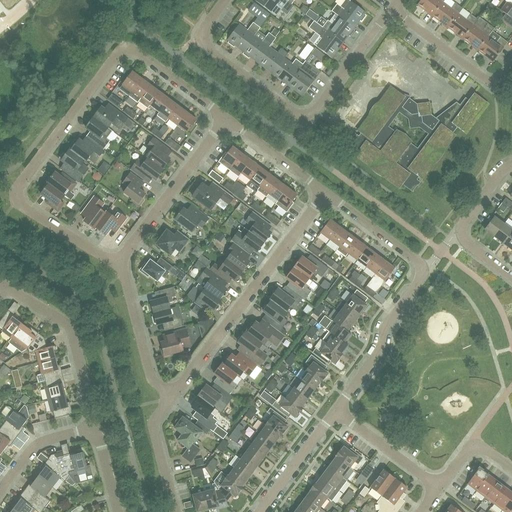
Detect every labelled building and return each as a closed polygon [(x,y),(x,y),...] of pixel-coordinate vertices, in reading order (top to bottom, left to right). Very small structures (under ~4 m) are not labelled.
[(179,4),(174,0),(168,8),(173,12),(179,4)] [(276,17),(288,1),(285,0),(256,0),(256,2),(276,17)] [(364,15),(365,13),(350,1),(348,0),(344,0),(340,7),(337,4),(331,11),(335,14),(354,28),(359,21),(361,22),(365,16),(364,15)] [(420,0),(420,1),(417,5),(432,16),(436,11),(443,3),(444,0),(420,0)] [(462,9),(455,3),(450,0),(444,0),(443,3),(436,11),(432,16),(447,28),(451,22),(452,22),(458,14),(462,9)] [(511,0),(505,0),(506,3),(500,10),(511,18),(511,0)] [(254,36),(258,31),(270,15),(263,10),(253,23),(253,22),(251,26),(247,31),(238,25),(227,40),(229,41),(228,43),(234,48),(235,46),(242,51),(254,36)] [(354,28),(335,14),(329,22),(327,20),(326,22),(321,18),(317,23),(322,27),(342,43),(348,35),(350,37),(354,31),(352,30),(354,28)] [(473,25),(477,20),(470,15),(466,20),(458,14),(452,22),(451,22),(447,28),(462,39),(466,33),(467,34),(473,25)] [(511,19),(505,14),(501,20),(508,25),(511,19)] [(488,37),(492,31),(494,29),(479,18),(477,20),(473,25),(467,34),(466,33),(462,39),(477,50),(482,45),(488,37)] [(331,58),(342,43),(322,27),(317,23),(314,21),(308,28),(319,36),(313,45),(331,58)] [(275,29),(271,34),(275,38),(279,32),(275,29)] [(494,61),(507,43),(492,31),(488,37),(482,45),(477,50),(493,62),(494,61)] [(269,47),(273,42),(276,38),(275,38),(271,34),(268,33),(261,42),(254,36),(242,51),(244,52),(242,54),(249,59),(250,57),(257,62),(269,47)] [(313,49),(307,44),(303,50),(309,54),(313,49)] [(280,48),(277,53),(269,47),(257,62),(272,74),(284,59),(288,53),(280,48)] [(287,85),(302,64),(295,59),(291,65),(284,59),(272,74),(287,85)] [(305,93),(318,76),(309,70),(312,66),(305,61),(302,64),(287,85),(302,96),(305,93)] [(132,92),(141,79),(132,72),(119,89),(129,96),(132,92)] [(139,102),(151,86),(141,79),(132,92),(129,96),(138,103),(139,102)] [(150,106),(160,92),(151,86),(139,102),(148,108),(150,106)] [(438,120),(431,115),(429,102),(416,104),(408,98),(406,101),(403,99),(404,98),(391,88),(358,132),(363,135),(361,138),(355,134),(349,143),(359,151),(356,155),(399,188),(402,184),(412,191),(420,183),(417,179),(419,177),(421,179),(454,135),(452,134),(457,127),(465,133),(487,104),(474,94),(468,101),(465,99),(459,106),(456,103),(441,115),(442,117),(438,120)] [(159,112),(169,99),(160,92),(150,106),(159,112)] [(123,104),(112,96),(108,101),(119,109),(123,104)] [(168,119),(178,106),(169,99),(159,112),(157,115),(166,122),(168,119)] [(127,118),(109,104),(104,110),(101,107),(93,118),(108,128),(111,123),(119,129),(127,118)] [(177,126),(187,113),(178,106),(168,119),(177,126)] [(128,116),(132,111),(127,107),(123,112),(128,116)] [(132,111),(128,116),(133,119),(137,114),(132,111)] [(187,133),(197,120),(187,113),(177,126),(187,133)] [(104,134),(108,128),(93,118),(85,128),(94,134),(89,140),(103,150),(110,141),(107,138),(108,137),(104,134)] [(146,121),(141,118),(137,123),(142,126),(146,121)] [(151,133),(155,136),(159,131),(154,128),(151,133)] [(159,131),(155,136),(160,140),(164,135),(159,131)] [(103,150),(89,140),(86,137),(82,142),(79,140),(77,140),(76,140),(75,140),(74,141),(73,142),(73,143),(73,145),(74,146),(71,150),(71,151),(84,161),(85,162),(88,158),(95,163),(104,151),(103,150)] [(167,157),(171,151),(153,138),(146,147),(148,148),(142,155),(144,155),(162,169),(170,159),(167,157)] [(181,147),(168,138),(165,143),(177,152),(181,147)] [(229,171),(242,154),(232,147),(227,154),(225,152),(218,162),(229,171)] [(84,161),(71,151),(71,150),(69,149),(66,154),(64,154),(63,154),(62,155),(61,156),(60,157),(60,158),(61,159),(61,160),(64,163),(60,168),(79,182),(88,169),(82,165),(84,161)] [(241,174),(251,161),(242,154),(229,171),(238,177),(241,174)] [(163,170),(162,169),(144,155),(139,162),(137,161),(130,170),(148,184),(152,178),(155,181),(163,170)] [(250,181),(260,168),(251,161),(241,174),(250,181)] [(259,187),(269,174),(260,168),(250,181),(259,187)] [(223,179),(212,170),(208,176),(219,184),(223,179)] [(62,177),(55,172),(47,183),(48,184),(63,195),(67,189),(70,192),(76,184),(64,175),(62,177)] [(142,199),(145,194),(138,189),(143,182),(130,173),(125,179),(122,183),(128,187),(124,193),(132,199),(130,201),(138,207),(143,200),(142,199)] [(268,194),(278,181),(269,174),(259,187),(257,191),(266,198),(268,194)] [(277,201),(287,188),(278,181),(268,194),(266,198),(275,204),(277,201)] [(192,197),(210,210),(220,197),(229,204),(233,198),(213,182),(208,189),(202,184),(192,197)] [(228,191),(232,186),(227,182),(223,187),(228,191)] [(63,195),(48,184),(41,195),(47,200),(45,202),(58,212),(64,204),(60,201),(65,196),(63,195)] [(232,186),(228,191),(233,194),(237,189),(232,186)] [(292,202),(297,195),(287,188),(277,201),(275,204),(286,213),(294,203),(292,202)] [(246,196),(241,193),(237,198),(242,201),(246,196)] [(105,214),(100,210),(104,204),(93,196),(86,206),(92,211),(84,221),(94,229),(95,228),(95,227),(105,214)] [(502,203),(497,209),(503,213),(507,207),(511,210),(511,203),(505,198),(502,203)] [(251,208),(256,211),(259,206),(254,203),(251,208)] [(208,219),(191,206),(187,211),(183,209),(182,210),(180,210),(178,213),(178,215),(175,220),(192,232),(197,225),(202,228),(208,219)] [(264,210),(259,206),(256,211),(260,215),(264,210)] [(119,229),(127,219),(116,211),(112,216),(106,212),(105,214),(95,227),(95,228),(106,235),(114,225),(119,229)] [(271,236),(270,234),(271,233),(260,225),(263,220),(253,212),(247,220),(247,224),(252,227),(249,231),(264,243),(267,239),(268,239),(269,239),(270,237),(271,236)] [(280,221),(269,213),(265,218),(276,227),(280,221)] [(494,237),(503,224),(494,217),(484,230),(494,237)] [(329,240),(339,227),(330,220),(320,233),(329,240)] [(511,231),(511,230),(503,224),(494,237),(503,244),(511,231)] [(339,247),(348,234),(339,227),(329,240),(339,247)] [(179,252),(189,239),(178,231),(174,236),(167,231),(161,238),(160,237),(156,243),(157,244),(156,245),(170,255),(175,248),(179,252)] [(261,247),(264,243),(249,231),(246,236),(241,232),(237,233),(231,241),(234,243),(250,255),(253,250),(257,252),(257,251),(259,252),(260,251),(261,250),(261,248),(261,247)] [(511,251),(511,250),(511,231),(503,244),(511,251)] [(348,254),(358,241),(348,234),(339,247),(336,250),(345,257),(348,254)] [(357,261),(367,248),(358,241),(348,254),(357,261)] [(246,260),(250,255),(234,243),(226,253),(229,255),(226,260),(242,272),(246,267),(247,267),(248,268),(249,267),(250,266),(250,265),(251,264),(250,263),(249,262),(246,260)] [(321,252),(311,245),(307,250),(317,257),(321,252)] [(366,268),(376,254),(367,248),(357,261),(366,268)] [(375,274),(385,261),(376,254),(366,268),(375,274)] [(326,264),(330,259),(325,255),(321,260),(326,264)] [(321,278),(328,269),(317,261),(313,266),(301,257),(294,268),(309,279),(312,274),(315,277),(317,275),(321,278)] [(164,279),(173,267),(160,258),(155,264),(150,260),(146,265),(145,264),(139,271),(148,277),(149,275),(157,282),(161,276),(164,279)] [(326,264),(335,271),(339,266),(330,259),(326,264)] [(239,277),(242,272),(226,260),(219,269),(214,265),(210,270),(227,283),(228,284),(232,279),(235,281),(236,282),(237,282),(238,281),(239,281),(240,280),(240,279),(239,277)] [(376,293),(394,268),(385,261),(375,274),(366,286),(368,287),(376,293)] [(196,277),(202,269),(197,265),(191,273),(196,277)] [(344,269),(339,266),(335,271),(340,274),(344,269)] [(223,288),(227,283),(210,270),(207,268),(199,278),(207,284),(204,288),(205,289),(219,300),(219,299),(222,296),(223,296),(224,296),(225,296),(226,295),(227,295),(227,294),(227,293),(227,292),(226,291),(226,290),(223,288)] [(305,284),(309,279),(294,268),(286,278),(298,287),(293,292),(302,299),(304,301),(311,291),(307,288),(308,286),(305,284)] [(182,281),(186,275),(183,272),(178,278),(182,281)] [(353,284),(357,279),(352,276),(348,281),(353,284)] [(362,283),(357,279),(353,284),(358,288),(362,283)] [(368,287),(366,286),(362,291),(372,298),(376,293),(368,287)] [(170,309),(168,303),(172,302),(173,301),(172,297),(175,296),(173,287),(163,290),(165,296),(163,298),(150,302),(151,303),(149,305),(151,311),(153,312),(153,313),(170,309)] [(221,300),(219,299),(219,300),(205,289),(202,293),(194,287),(187,295),(194,303),(207,313),(210,308),(213,310),(214,309),(215,310),(216,310),(217,310),(218,309),(219,308),(219,307),(219,306),(218,305),(218,304),(221,300)] [(331,293),(336,297),(339,292),(334,288),(331,293)] [(302,299),(293,292),(292,292),(288,297),(278,289),(277,290),(276,290),(275,290),(274,291),(273,291),(272,292),(272,293),(272,294),(273,295),(269,300),(271,301),(286,312),(289,307),(294,310),(302,299)] [(360,315),(366,306),(364,304),(367,298),(356,290),(346,304),(360,315)] [(332,301),(336,297),(331,293),(327,297),(332,301)] [(286,312),(271,301),(268,305),(267,305),(266,305),(265,305),(264,306),(263,307),(263,308),(263,309),(264,310),(263,311),(274,319),(270,325),(284,335),(286,333),(286,330),(282,328),(287,321),(284,318),(287,313),(286,312)] [(316,309),(321,313),(324,308),(319,304),(316,309)] [(353,323),(360,315),(346,304),(339,313),(353,323)] [(176,315),(175,314),(171,315),(170,309),(153,313),(154,315),(152,316),(154,323),(156,323),(156,325),(169,322),(171,323),(173,329),(183,326),(181,317),(177,318),(176,315)] [(22,324),(16,320),(18,318),(8,310),(0,320),(0,327),(2,329),(2,330),(11,338),(22,324)] [(353,323),(339,313),(333,321),(347,332),(353,323)] [(284,335),(270,325),(263,319),(259,325),(255,322),(255,323),(254,322),(252,322),(251,323),(250,324),(250,325),(250,326),(250,327),(251,328),(247,333),(262,344),(263,345),(267,340),(276,346),(284,335)] [(344,343),(351,334),(347,332),(333,321),(333,322),(331,321),(325,329),(328,332),(329,332),(344,343)] [(20,353),(27,349),(39,334),(29,327),(28,328),(22,324),(11,338),(7,343),(20,353)] [(309,331),(314,334),(317,330),(312,326),(309,331)] [(177,330),(178,332),(163,336),(165,342),(161,343),(163,349),(161,350),(163,358),(171,356),(171,354),(182,351),(182,349),(191,346),(186,328),(185,328),(185,327),(177,330)] [(258,349),(262,344),(247,333),(246,331),(242,337),(241,336),(240,336),(239,336),(238,337),(237,338),(237,339),(237,340),(237,341),(238,342),(241,345),(237,350),(247,358),(257,365),(259,367),(267,356),(258,349)] [(314,334),(309,331),(306,335),(311,339),(314,334)] [(341,354),(348,345),(344,343),(329,332),(328,332),(322,340),(326,343),(341,354)] [(56,351),(55,346),(47,348),(44,338),(39,334),(27,349),(29,353),(36,352),(39,363),(56,358),(54,351),(56,351)] [(284,339),(280,349),(286,352),(291,342),(284,339)] [(342,355),(341,354),(326,343),(319,352),(315,349),(312,353),(328,364),(331,361),(335,364),(342,355)] [(250,374),(256,366),(257,365),(247,358),(243,363),(231,354),(230,356),(228,355),(226,358),(226,361),(223,365),(237,375),(239,377),(243,372),(246,371),(250,374)] [(288,358),(293,362),(297,358),(292,354),(288,358)] [(328,374),(323,370),(326,367),(311,355),(305,363),(309,366),(305,371),(306,372),(320,382),(321,383),(328,374)] [(45,381),(63,376),(60,365),(57,365),(56,358),(39,363),(41,374),(38,375),(37,377),(39,383),(45,381)] [(293,362),(288,358),(285,362),(290,366),(293,362)] [(232,381),(237,375),(223,365),(222,363),(218,368),(216,368),(214,371),(215,373),(214,374),(224,382),(220,388),(222,389),(230,395),(237,385),(232,381)] [(10,370),(4,365),(1,369),(7,374),(10,370)] [(284,370),(277,365),(273,370),(280,375),(284,370)] [(314,391),(320,383),(320,382),(306,372),(300,380),(314,391)] [(65,396),(63,389),(66,388),(63,376),(45,381),(46,388),(45,388),(48,400),(65,396)] [(22,386),(20,378),(14,379),(16,388),(22,386)] [(269,384),(274,388),(277,384),(272,380),(269,384)] [(307,399),(314,391),(300,380),(293,389),(307,399)] [(274,388),(269,384),(266,388),(271,392),(274,388)] [(233,397),(230,395),(222,389),(218,395),(205,385),(197,396),(199,397),(213,407),(216,402),(220,405),(222,403),(226,406),(233,397)] [(301,408),(307,399),(293,389),(287,397),(301,408)] [(72,414),(69,402),(67,403),(65,396),(48,400),(51,412),(52,412),(54,419),(72,414)] [(295,418),(302,408),(301,408),(287,397),(286,396),(279,405),(275,402),(272,406),(288,418),(291,414),(295,418)] [(199,397),(191,407),(205,417),(201,423),(210,430),(213,432),(217,426),(215,424),(217,421),(213,418),(214,416),(211,413),(214,408),(213,407),(199,397)] [(24,428),(22,426),(29,417),(26,407),(20,415),(10,408),(6,407),(1,414),(2,417),(5,419),(5,420),(6,421),(1,426),(16,437),(24,428)] [(248,411),(253,415),(256,411),(251,407),(248,411)] [(281,437),(288,427),(283,424),(286,421),(270,409),(267,412),(271,416),(265,424),(280,435),(280,436),(281,437)] [(250,420),(253,415),(248,411),(245,416),(250,420)] [(194,443),(202,432),(206,435),(210,430),(201,423),(198,421),(194,426),(182,417),(180,420),(179,419),(178,419),(177,419),(176,420),(175,421),(175,422),(175,423),(175,425),(176,425),(174,428),(182,434),(177,440),(180,443),(180,444),(179,445),(180,446),(180,447),(181,447),(182,448),(183,448),(184,447),(185,446),(188,448),(182,456),(190,463),(200,450),(192,444),(193,442),(194,443)] [(58,419),(58,427),(70,426),(70,418),(58,419)] [(274,444),(280,436),(280,435),(265,424),(262,422),(256,431),(274,444)] [(235,429),(240,433),(244,428),(238,425),(235,429)] [(16,437),(1,426),(0,428),(0,449),(3,451),(7,446),(9,447),(16,437)] [(217,426),(213,432),(223,440),(227,434),(217,426)] [(240,433),(235,429),(232,433),(237,437),(240,433)] [(267,453),(274,444),(256,431),(249,439),(253,442),(267,453)] [(223,440),(220,444),(225,448),(228,444),(223,440)] [(261,461),(267,453),(253,442),(247,451),(261,461)] [(222,452),(225,448),(220,444),(217,449),(222,452)] [(350,449),(349,451),(344,447),(343,448),(342,447),(335,457),(336,457),(350,468),(354,462),(357,464),(362,458),(350,449)] [(254,470),(261,461),(247,451),(240,459),(254,470)] [(87,467),(83,453),(75,454),(75,452),(63,455),(62,452),(51,455),(48,459),(70,475),(69,475),(76,483),(80,482),(78,475),(85,473),(86,476),(92,475),(90,466),(87,467)] [(248,479),(254,470),(240,459),(235,455),(229,464),(234,468),(248,479)] [(354,471),(350,468),(336,457),(328,467),(346,481),(354,471)] [(65,482),(69,475),(70,475),(48,459),(40,469),(42,470),(38,476),(52,487),(59,477),(65,482)] [(204,465),(202,459),(195,461),(197,467),(204,465)] [(215,467),(218,463),(213,459),(209,463),(215,467)] [(368,465),(360,475),(365,479),(373,469),(368,465)] [(346,481),(328,467),(321,477),(339,491),(346,481)] [(241,487),(248,479),(234,468),(227,476),(227,477),(241,487)] [(476,491),(488,475),(479,468),(467,484),(476,491)] [(396,511),(405,502),(402,500),(406,495),(403,493),(407,488),(383,470),(370,488),(381,496),(376,503),(378,504),(379,510),(377,511),(396,511)] [(362,483),(365,479),(360,475),(357,480),(362,483)] [(485,497),(496,482),(488,475),(476,491),(485,497)] [(44,497),(52,487),(38,476),(33,483),(31,481),(23,491),(45,508),(50,501),(44,497)] [(235,497),(242,488),(241,487),(227,477),(227,476),(226,476),(219,485),(221,486),(219,490),(226,501),(231,494),(235,497)] [(339,491),(321,477),(319,479),(318,478),(312,487),(327,498),(331,501),(339,491)] [(493,504),(505,488),(496,482),(485,497),(493,504)] [(218,503),(226,501),(219,490),(218,488),(214,483),(211,483),(213,490),(203,492),(208,510),(214,509),(214,508),(218,506),(218,503)] [(320,508),(327,498),(312,487),(306,495),(307,495),(305,497),(320,508)] [(369,490),(365,487),(359,494),(364,497),(369,490)] [(502,510),(511,496),(511,493),(505,488),(493,504),(502,510)] [(345,495),(350,499),(354,494),(349,489),(345,495)] [(41,511),(45,508),(23,491),(16,501),(18,503),(13,509),(17,511),(32,511),(34,510),(37,511),(41,511)] [(208,510),(203,492),(192,495),(197,511),(201,511),(202,511),(208,510)] [(88,500),(84,494),(78,497),(82,503),(88,500)] [(350,499),(345,495),(340,501),(346,505),(350,499)] [(504,511),(511,511),(511,496),(502,510),(504,511)] [(322,511),(324,511),(320,508),(305,497),(298,507),(303,511),(322,511)] [(467,506),(470,501),(464,497),(461,501),(467,506)] [(470,501),(467,506),(472,510),(476,505),(470,501)]
